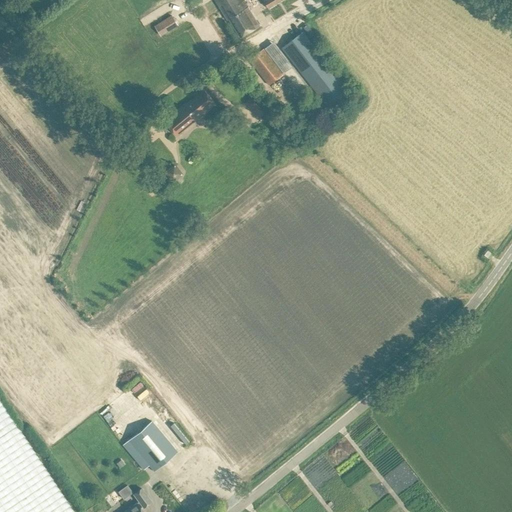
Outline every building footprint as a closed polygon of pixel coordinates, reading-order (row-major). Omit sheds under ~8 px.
[(215,0),(228,19),(229,18),(235,29),(240,37),(241,37),(260,25),(243,0),(215,0)] [(172,14),(162,20),(168,31),(179,24),(172,14)] [(283,47),(335,114),(354,99),(302,32),(283,47)] [(249,59),(269,85),(284,74),(264,48),(249,59)] [(165,121),(171,128),(177,135),(215,103),(211,98),(205,90),(186,105),(185,104),(165,121)] [(261,117),(269,109),(265,104),(256,112),(261,117)] [(176,181),(185,174),(177,165),(168,172),(176,181)] [(0,511),(74,511),(39,457),(0,398),(0,511)] [(122,445),(143,469),(149,464),(154,471),(177,451),(151,421),(122,445)] [(124,499),(134,492),(128,484),(119,490),(124,499)] [(134,494),(139,501),(136,503),(123,511),(143,511),(140,508),(143,506),(143,507),(151,501),(142,488),(134,494)]
